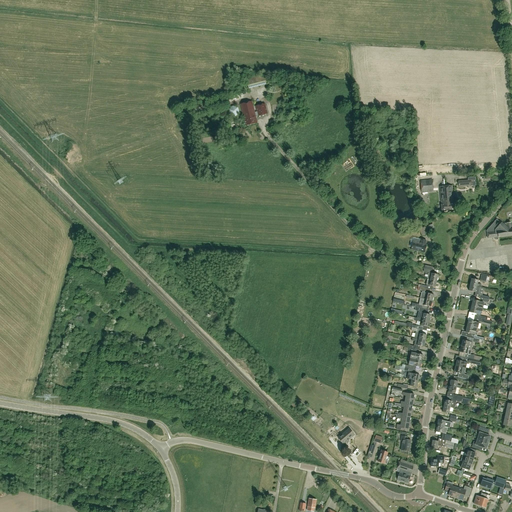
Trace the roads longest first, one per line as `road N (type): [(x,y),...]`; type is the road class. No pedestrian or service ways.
road 1 (unclassified): [(418,494),(425,417),(463,253),(511,190)]
road 2 (tertiary): [(418,494),(392,495),(353,476),(193,441),(161,450)]
road 3 (tertiary): [(161,450),(120,422),(0,404)]
